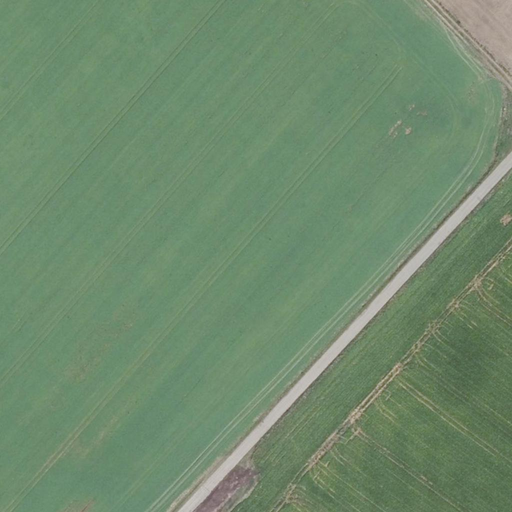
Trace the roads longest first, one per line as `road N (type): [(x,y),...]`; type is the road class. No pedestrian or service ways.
road 1 (unclassified): [(184,511),(511,159)]
road 2 (track): [(427,0),(511,87)]
